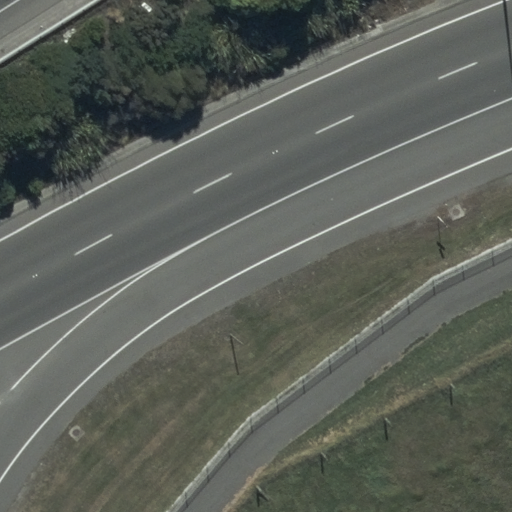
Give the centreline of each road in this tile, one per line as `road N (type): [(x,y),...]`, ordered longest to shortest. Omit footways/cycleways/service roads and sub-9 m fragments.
road 1 (trunk): [(215,188),(0,442)]
road 2 (trunk): [(511,52),(279,151),(215,188)]
road 3 (motorway): [(215,188),(0,298)]
